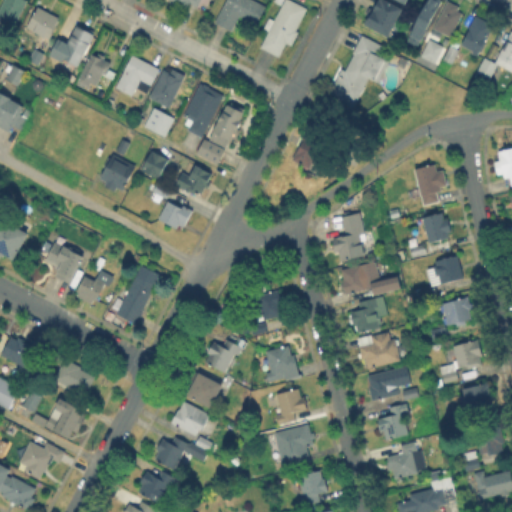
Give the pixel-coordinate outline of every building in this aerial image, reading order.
[(25,0),(28,1),(17,22),(0,14),(7,0),(25,0)] [(209,0),(207,4),(201,1),(197,7),(189,3),(186,9),(168,0),(209,0)] [(251,0),(266,8),(257,26),(240,17),(232,31),(217,23),(229,0),(251,0)] [(288,0),(308,11),(295,37),(296,38),(292,46),(287,43),(280,57),(262,48),(267,37),(262,35),(270,19),(275,22),(286,0),(288,0)] [(438,0),(415,45),(404,39),(424,0),(438,0)] [(401,12),(388,36),(368,25),(380,1),(401,12)] [(448,2),(464,11),(451,38),(444,34),(435,28),(448,2)] [(61,19),(50,40),(28,29),(39,8),(61,19)] [(462,46),(477,18),(495,27),(480,55),(462,46)] [(95,34),(80,67),(61,59),(77,25),(95,34)] [(511,73),(499,65),(490,81),(478,74),(486,60),(495,65),(511,34),(511,73)] [(388,62),(378,82),(370,77),(354,107),(330,94),(344,67),(347,69),(363,37),(385,48),(380,58),(388,62)] [(434,45),(435,43),(443,48),(435,64),(426,59),(434,45)] [(461,47),(453,64),(445,60),(453,44),(461,47)] [(78,84),(91,56),(96,58),(98,56),(105,59),(103,62),(107,63),(94,92),(78,84)] [(160,71),(147,93),(138,88),(133,97),(117,87),(134,56),(160,71)] [(27,72),(19,86),(7,80),(15,66),(27,72)] [(177,95),(169,108),(151,97),(165,73),(168,75),(173,69),(187,77),(176,95),(177,95)] [(224,96),(203,138),(189,131),(191,126),(187,124),(189,119),(185,117),(201,85),(224,96)] [(0,92),(25,107),(10,132),(0,125),(0,92)] [(243,122),(227,149),(223,147),(220,153),(224,155),(218,165),(198,153),(206,139),(209,141),(231,101),(246,110),(241,120),(243,122)] [(152,106),(173,117),(163,136),(142,125),(152,106)] [(306,137),(328,150),(329,147),(335,150),(328,162),(331,163),(325,174),(312,166),(310,170),(292,160),(306,137)] [(130,144),(125,155),(118,151),(123,141),(130,144)] [(511,150),(511,187),(510,178),(505,179),(504,173),(499,174),(496,163),(502,162),(500,154),(511,150)] [(168,161),(158,178),(144,171),(154,153),(168,161)] [(136,167),(123,192),(117,188),(115,192),(104,186),(106,181),(100,178),(113,155),(136,167)] [(214,176),(202,195),(187,192),(177,186),(184,173),(190,177),(197,166),(214,176)] [(435,166),(437,173),(443,172),(446,186),(440,188),(441,193),(437,193),(439,202),(424,205),(416,170),(435,166)] [(170,192),(166,199),(155,192),(160,185),(170,192)] [(192,213),(183,231),(171,225),(169,229),(158,224),(169,202),(192,213)] [(444,213),(448,224),(449,224),(451,234),(448,235),(449,238),(430,244),(423,219),(444,213)] [(362,254),(339,259),(335,240),(348,237),(344,219),(361,215),(366,236),(359,238),(362,254)] [(0,251),(0,225),(3,220),(28,236),(12,263),(2,257),(4,254),(0,251)] [(56,242),(68,248),(69,246),(79,251),(77,256),(84,260),(71,284),(55,276),(59,268),(47,261),(56,242)] [(427,254),(413,257),(411,248),(425,245),(427,254)] [(464,279),(432,286),(429,270),(438,268),(437,262),(460,257),(464,279)] [(158,284),(137,324),(117,314),(144,263),(161,272),(155,283),(158,284)] [(378,263),(381,278),(398,275),(401,289),(373,295),(372,289),(346,295),(341,270),(378,263)] [(113,277),(107,288),(105,287),(96,304),(78,296),(87,279),(94,283),(100,270),(113,277)] [(276,292),(277,295),(280,294),(285,312),(282,313),(283,316),(259,322),(252,299),(276,292)] [(381,328),(357,334),(351,313),(362,310),(360,303),(383,297),(388,316),(379,318),(381,328)] [(473,319),(448,326),(443,306),(469,299),(473,319)] [(250,328),(265,325),(268,333),(253,338),(250,328)] [(390,333),(392,342),(397,340),(401,362),(365,369),(363,356),(361,356),(359,347),(364,346),(363,338),(390,333)] [(44,361),(41,367),(34,363),(30,370),(3,356),(14,336),(33,346),(29,353),(44,361)] [(227,373),(207,364),(210,357),(208,356),(213,343),(223,348),(228,339),(239,344),(241,339),(246,341),(239,358),(234,356),(227,373)] [(460,380),(445,384),(441,367),(458,363),(455,347),(478,341),(483,364),(458,370),(460,380)] [(291,344),(294,359),(298,359),(301,374),(299,375),(300,377),(270,383),(267,372),(272,371),(267,351),(278,349),(277,347),(291,344)] [(97,377),(87,396),(56,380),(66,361),(97,377)] [(388,373),(391,388),(397,386),(399,394),(373,401),(367,378),(388,373)] [(199,376),(224,389),(222,392),(221,392),(211,411),(188,398),(199,376)] [(6,407),(0,403),(0,377),(18,386),(6,407)] [(488,383),(493,404),(483,407),(482,404),(463,409),(459,395),(465,394),(464,390),(463,390),(488,383)] [(46,392),(34,412),(24,406),(35,386),(46,392)] [(301,388),(304,400),(305,400),(307,410),(295,413),(297,421),(280,425),(277,412),(281,411),(277,395),(293,392),(293,390),(301,388)] [(419,397),(406,401),(404,392),(417,388),(419,397)] [(49,425),(54,417),(61,421),(66,413),(58,408),(62,401),(87,416),(84,421),(87,423),(80,435),(77,434),(74,440),(49,425)] [(172,423),(177,411),(180,412),(184,403),(209,416),(206,422),(215,427),(210,436),(200,431),(197,436),(172,423)] [(406,405),(408,412),(404,414),(410,433),(386,441),(383,431),(381,432),(378,421),(391,417),(392,415),(390,409),(405,405),(406,405)] [(309,426),(312,436),(315,435),(316,441),(314,442),(315,447),(308,449),(312,465),(284,472),(275,435),(309,426)] [(507,451),(484,456),(481,437),(499,434),(498,428),(503,427),(507,451)] [(177,437),(190,444),(192,442),(198,445),(201,438),(213,444),(204,462),(185,452),(176,471),(155,460),(163,445),(161,444),(164,439),(174,444),(177,437)] [(49,443),(65,452),(60,460),(59,460),(53,457),(47,467),(49,468),(42,479),(28,472),(30,468),(22,464),(32,444),(45,451),(49,443)] [(417,443),(420,456),(423,456),(425,469),(418,471),(419,475),(396,479),(394,473),(389,474),(386,459),(399,456),(399,454),(403,453),(402,446),(417,443)] [(480,469),(468,472),(464,455),(476,452),(480,469)] [(4,473),(11,478),(11,476),(25,484),(26,483),(36,488),(33,493),(38,497),(31,510),(1,494),(3,490),(0,488),(0,467),(5,471),(4,473)] [(147,471),(160,478),(163,472),(179,480),(175,486),(171,484),(161,504),(139,494),(144,484),(141,482),(147,471)] [(485,500),(485,498),(481,499),(476,475),(485,474),(486,477),(511,471),(511,475),(511,492),(510,493),(511,498),(502,500),(501,496),(485,500)] [(321,501),(305,506),(302,495),(305,494),(301,478),(323,472),(328,491),(319,494),(321,501)] [(398,511),(397,505),(407,503),(405,496),(438,488),(436,482),(453,478),(459,502),(447,505),(448,507),(440,509),(440,511),(398,511)] [(135,506),(127,502),(122,511),(150,511),(153,506),(138,499),(135,506)]
